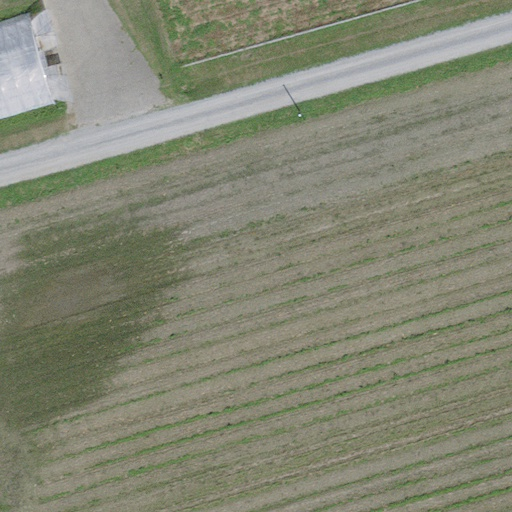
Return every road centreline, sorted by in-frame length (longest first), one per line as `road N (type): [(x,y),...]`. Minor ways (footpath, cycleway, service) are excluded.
road 1 (track): [(0,171),(511,31)]
road 2 (track): [(56,0),(96,145)]
